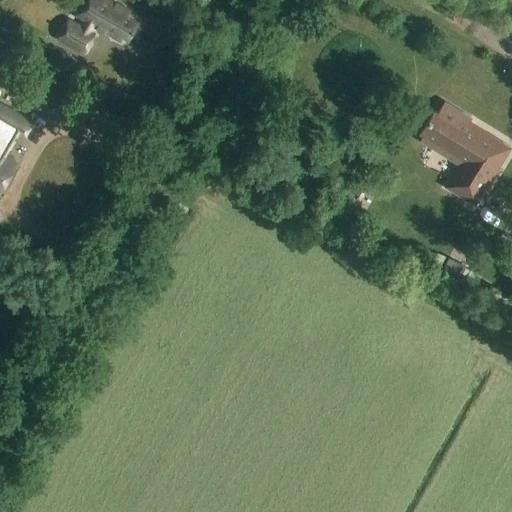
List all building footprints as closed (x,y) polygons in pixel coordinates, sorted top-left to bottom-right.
[(85,0),(77,16),(85,20),(81,27),(69,20),(59,37),(83,52),(93,34),(89,32),(93,25),(120,41),(123,36),(128,39),(138,24),(126,17),(129,12),(107,0),(85,0)] [(0,33),(12,40),(19,29),(5,20),(0,27),(0,33)] [(0,69),(19,80),(27,67),(0,50),(0,69)] [(0,193),(18,164),(6,157),(20,133),(23,135),(32,120),(0,102),(0,193)] [(434,111),(420,133),(424,135),(421,140),(460,165),(447,187),(475,204),(498,166),(495,165),(505,148),(467,124),(470,119),(444,103),(437,113),(434,111)] [(358,210),(363,196),(347,191),(342,205),(358,210)] [(388,235),(395,215),(386,212),(380,232),(388,235)] [(511,314),(511,294),(449,256),(440,271),(511,314)]
